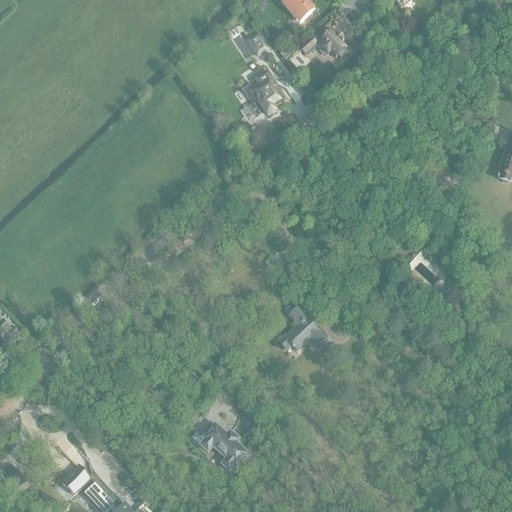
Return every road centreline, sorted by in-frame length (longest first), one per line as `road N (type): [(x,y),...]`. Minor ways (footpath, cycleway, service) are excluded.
road 1 (unknown): [(469,0),(407,61),(143,247),(0,375)]
road 2 (residential): [(413,67),(150,251),(0,391)]
